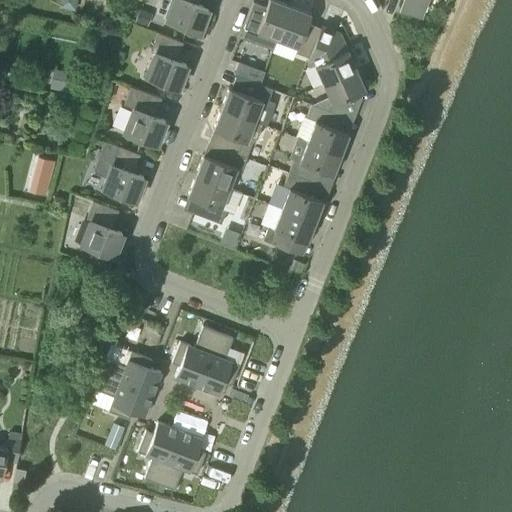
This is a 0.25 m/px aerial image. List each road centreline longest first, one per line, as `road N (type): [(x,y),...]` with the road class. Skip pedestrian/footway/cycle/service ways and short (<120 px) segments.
road 1 (residential): [(295,331),(149,275),(141,261),(229,0)]
road 2 (residential): [(35,511),(49,476),(217,511),(234,489),(295,331)]
road 3 (residential): [(295,331),(388,80),(354,0)]
